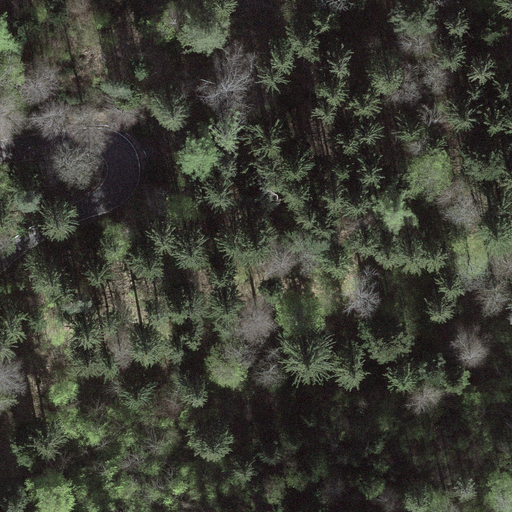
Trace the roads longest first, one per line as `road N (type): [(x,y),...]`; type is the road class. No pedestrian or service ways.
road 1 (tertiary): [(0,154),(91,140),(119,149),(126,166),(110,195),(0,262)]
road 2 (track): [(511,29),(428,28),(388,0)]
